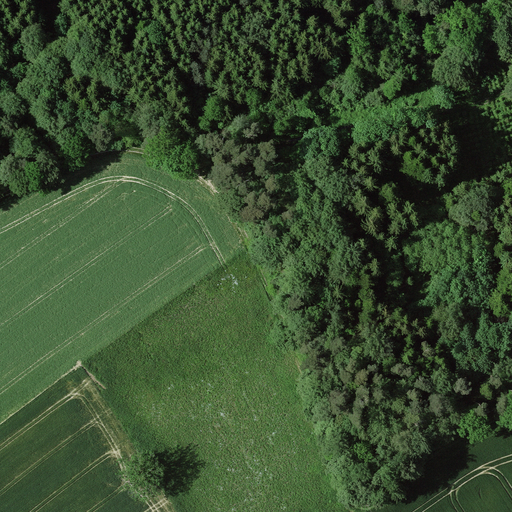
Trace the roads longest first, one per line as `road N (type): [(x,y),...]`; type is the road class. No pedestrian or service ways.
road 1 (track): [(0,197),(92,152),(150,151),(200,173),(216,192),(276,305)]
road 2 (track): [(511,88),(455,108),(243,149),(200,173)]
road 3 (track): [(276,305),(325,345),(370,365),(449,381),(511,375)]
road 4 (track): [(276,305),(353,505)]
